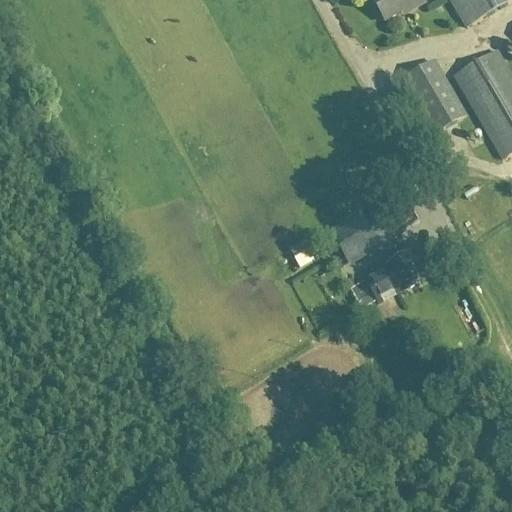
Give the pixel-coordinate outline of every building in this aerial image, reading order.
[(409,15),(425,6),(421,0),(371,0),(385,24),(407,11),(409,15)] [(511,0),(448,0),(467,31),(511,4),(511,0)] [(501,164),(511,157),(511,78),(497,53),(452,79),(501,164)] [(436,137),(466,119),(434,64),(404,82),(436,137)] [(350,262),(398,234),(382,206),(334,234),(350,262)] [(411,254),(384,268),(385,269),(363,282),(378,307),(400,295),(400,296),(423,283),(420,279),(424,277),(411,254)]
